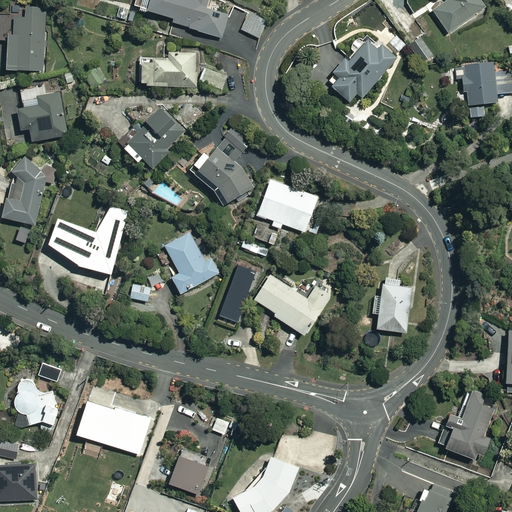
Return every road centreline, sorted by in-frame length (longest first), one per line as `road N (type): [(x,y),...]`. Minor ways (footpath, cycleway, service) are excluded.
road 1 (residential): [(365,412),(432,355),(449,310),(451,271),(444,240),(416,199),(293,136),(274,117),(265,91),(270,55),(285,34),(338,0)]
road 2 (residential): [(0,296),(112,343),(365,412)]
